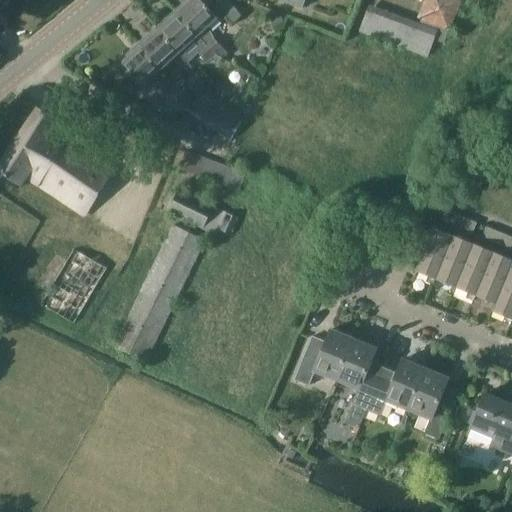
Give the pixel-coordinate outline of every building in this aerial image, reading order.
[(213,55),(223,46),(214,36),(208,25),(217,16),(202,0),(190,0),(175,14),(213,55)] [(233,22),(242,14),(229,0),(220,0),(216,4),(233,22)] [(280,0),(280,1),(302,9),(306,0),(280,0)] [(427,58),(437,31),(370,5),(360,33),(427,58)] [(213,55),(175,14),(157,30),(177,53),(179,51),(189,61),(200,51),(208,60),(213,55)] [(281,15),(270,19),(273,26),(284,23),(281,15)] [(159,69),(177,53),(157,30),(139,47),(159,69)] [(141,85),(159,69),(139,47),(112,72),(121,82),(130,74),(141,85)] [(177,87),(185,80),(176,70),(168,77),(177,87)] [(170,94),(177,87),(168,77),(161,84),(170,94)] [(231,139),(243,118),(199,94),(188,114),(231,139)] [(85,213),(114,168),(47,129),(55,118),(37,107),(0,162),(0,169),(21,183),(27,173),(85,213)] [(240,192),(247,173),(186,150),(179,168),(233,189),(240,192)] [(216,234),(226,212),(213,206),(214,204),(179,187),(167,210),(216,234)] [(456,226),(460,216),(445,209),(441,220),(456,226)] [(227,213),(219,229),(231,234),(237,218),(227,213)] [(471,232),(476,222),(460,216),(456,226),(471,232)] [(145,362),(205,241),(174,225),(114,347),(145,362)] [(435,277),(453,234),(434,226),(416,269),(435,277)] [(496,243),(501,232),(485,226),(481,236),(496,243)] [(511,249),(511,247),(511,237),(501,232),(496,243),(511,249)] [(455,286),(473,243),(453,234),(435,277),(455,286)] [(476,294),(494,251),(473,243),(455,286),(476,294)] [(74,324),(107,268),(75,248),(41,304),(74,324)] [(493,310),(511,266),(511,264),(511,258),(494,251),(476,294),(494,302),(491,309),(493,310)] [(511,317),(511,266),(493,310),(511,317)] [(336,380),(353,339),(330,330),(325,341),(312,336),(294,380),(308,386),(314,370),(336,380)] [(359,424),(384,366),(371,360),(376,349),(353,339),(336,380),(359,389),(352,404),(363,409),(357,423),(359,424)] [(407,410),(424,369),(401,359),(396,371),(384,366),(359,424),(361,424),(366,410),(380,416),(386,401),(407,410)] [(438,440),(457,396),(443,390),(448,379),(424,369),(407,410),(430,419),(424,434),(438,440)] [(490,444),(507,403),(484,393),(476,412),(473,411),(468,423),(471,424),(467,435),(490,444)] [(511,453),(511,405),(507,403),(490,444),(511,453)] [(300,477),(310,459),(293,448),(282,466),(300,477)] [(498,511),(501,507),(503,503),(495,500),(489,502),(485,511),(498,511)]
